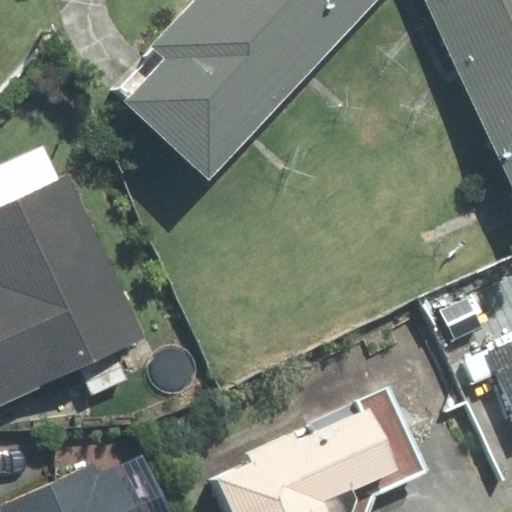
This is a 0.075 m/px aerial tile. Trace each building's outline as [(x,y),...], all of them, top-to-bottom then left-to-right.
[(511,0),(184,0),(95,93),(194,186),(371,0),(428,0),(511,188),(511,0)] [(0,389),(132,328),(39,129),(0,147),(0,188),(2,194),(0,194),(0,389)] [(511,332),(477,349),(511,426),(511,332)] [(336,511),(375,494),(336,413),(183,485),(196,511),(336,511)] [(120,511),(101,470),(4,511),(120,511)]
